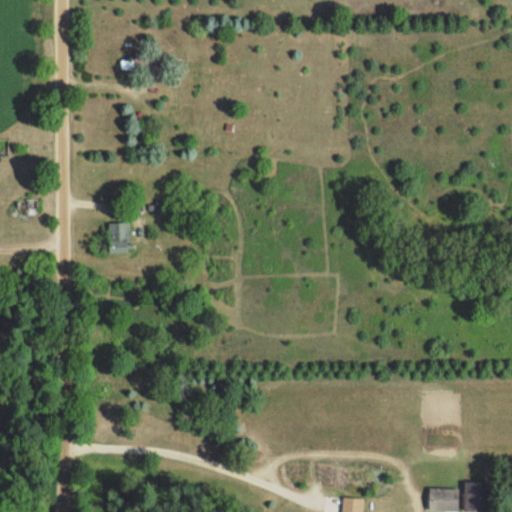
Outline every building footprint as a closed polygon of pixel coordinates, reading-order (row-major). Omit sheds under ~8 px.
[(120,60),(120,71),(160,71),(160,51),(133,51),(133,60),(120,60)] [(107,252),(129,252),(129,221),(107,221),(107,252)] [(463,511),(483,511),(483,479),(463,479),(463,511)] [(429,510),(458,510),(458,487),(429,487),(429,510)] [(342,495),(340,511),(361,511),(363,497),(342,495)]
